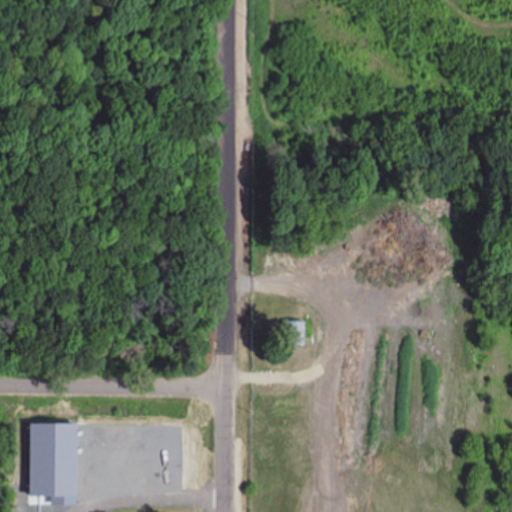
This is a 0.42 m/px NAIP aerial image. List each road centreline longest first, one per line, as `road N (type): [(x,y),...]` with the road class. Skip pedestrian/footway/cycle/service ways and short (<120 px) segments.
road 1 (residential): [(222,511),(230,0)]
road 2 (residential): [(224,378),(0,376)]
